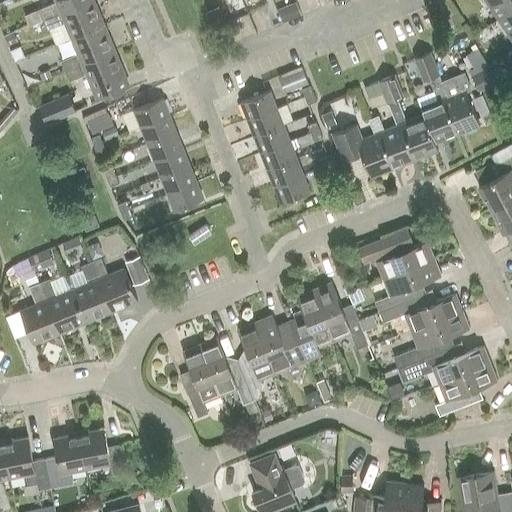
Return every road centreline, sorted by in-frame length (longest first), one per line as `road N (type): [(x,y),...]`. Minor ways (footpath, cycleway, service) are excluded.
road 1 (residential): [(511,322),(459,215),(421,189),(394,209),(296,249),(266,282)]
road 2 (residential): [(195,464),(325,412),(414,446),(511,418)]
road 3 (residential): [(266,282),(193,74)]
road 4 (residential): [(193,74),(379,0)]
road 5 (residential): [(266,282),(171,316),(148,333),(122,386)]
road 6 (residential): [(122,386),(104,379),(0,394)]
